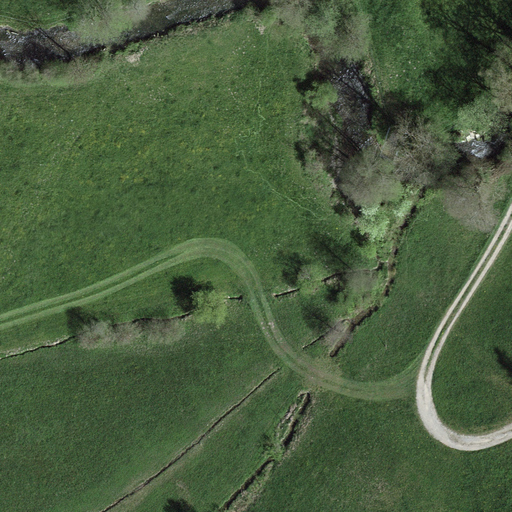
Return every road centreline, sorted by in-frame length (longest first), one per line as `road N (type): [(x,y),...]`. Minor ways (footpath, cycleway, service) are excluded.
road 1 (track): [(0,405),(71,375),(212,338),(301,359),(378,408),(423,412)]
road 2 (track): [(511,433),(488,443),(449,442),(423,412),(427,358),(511,217)]
